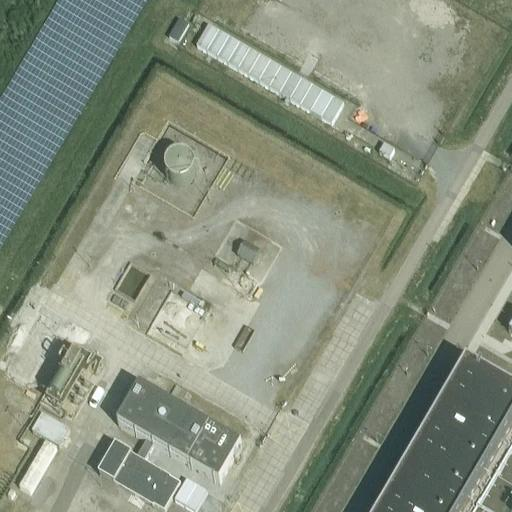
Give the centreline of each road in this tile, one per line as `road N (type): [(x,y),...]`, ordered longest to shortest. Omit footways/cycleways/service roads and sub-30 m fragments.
road 1 (unknown): [(136,333),(307,441)]
road 2 (unknown): [(136,333),(64,499)]
